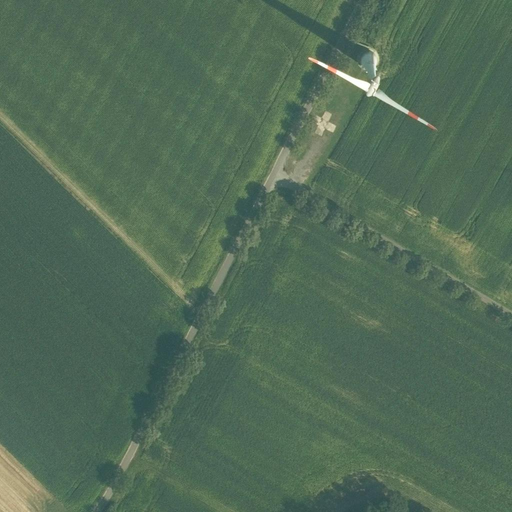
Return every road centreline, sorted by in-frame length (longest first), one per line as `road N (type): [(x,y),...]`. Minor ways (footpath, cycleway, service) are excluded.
road 1 (unclassified): [(273,175),(97,511)]
road 2 (unclassified): [(511,316),(273,175)]
road 3 (unclassified): [(363,0),(273,175)]
